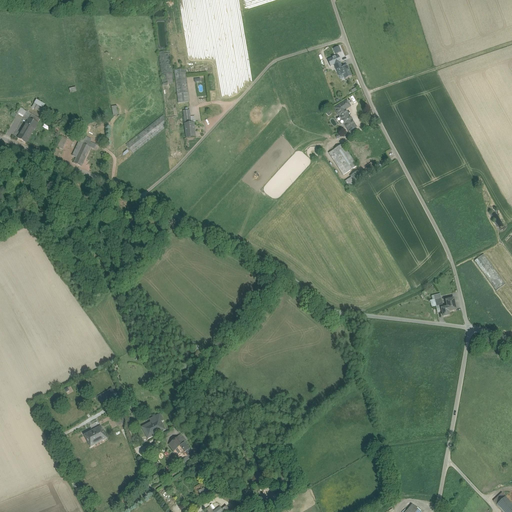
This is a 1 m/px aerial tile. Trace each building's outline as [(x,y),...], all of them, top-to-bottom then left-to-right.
[(188,69),(184,37),(173,38),(177,70),(188,69)] [(336,55),(342,52),(339,46),(333,49),(336,55)] [(177,85),(172,51),(160,52),(165,86),(177,85)] [(347,66),(342,68),(340,63),(334,65),(339,77),(343,75),(345,80),(352,77),(347,66)] [(78,82),(68,85),(70,93),(80,91),(78,82)] [(347,101),(341,104),(345,110),(350,106),(347,101)] [(45,110),(34,104),(32,108),(43,114),(45,110)] [(345,110),(341,104),(334,109),(349,132),(356,128),(345,110)] [(120,115),(118,107),(111,108),(113,117),(120,115)] [(21,108),(17,114),(28,121),(26,125),(34,130),(40,120),(21,108)] [(17,114),(11,111),(8,117),(14,120),(17,114)] [(164,115),(126,145),(133,154),(165,129),(164,115)] [(178,121),(167,122),(171,157),(182,155),(178,121)] [(185,124),(187,139),(196,138),(194,123),(191,123),(185,124)] [(34,130),(26,125),(18,139),(26,144),(34,130)] [(57,148),(62,150),(67,139),(61,137),(57,148)] [(83,144),(80,150),(77,149),(73,157),(76,158),(77,156),(85,160),(90,148),(83,144)] [(342,145),(329,154),(343,175),(356,167),(342,145)] [(85,160),(77,156),(76,158),(74,163),(81,167),(85,160)] [(359,171),(351,176),(352,179),(345,184),(348,188),(364,178),(359,171)] [(511,256),(502,242),(494,248),(511,272),(511,256)] [(511,285),(511,274),(493,249),(486,254),(510,287),(511,285)] [(511,293),(504,282),(495,289),(511,313),(511,293)] [(441,298),(434,300),(436,307),(439,306),(443,305),(441,298)] [(453,299),(445,301),(447,308),(441,309),(443,317),(449,316),(448,312),(456,311),(453,299)] [(111,387),(97,396),(103,406),(115,400),(112,395),(114,393),(111,387)] [(160,413),(139,424),(141,428),(159,418),(161,421),(163,420),(160,413)] [(159,418),(141,428),(148,439),(165,430),(161,421),(159,418)] [(100,427),(96,420),(90,424),(94,431),(84,436),(90,448),(107,439),(101,427),(100,427)] [(179,436),(169,444),(174,451),(185,443),(179,436)] [(185,443),(174,451),(184,463),(194,455),(185,443)] [(502,493),(493,502),(496,505),(505,496),(502,493)] [(511,511),(511,504),(505,496),(496,505),(502,511),(511,511)]
